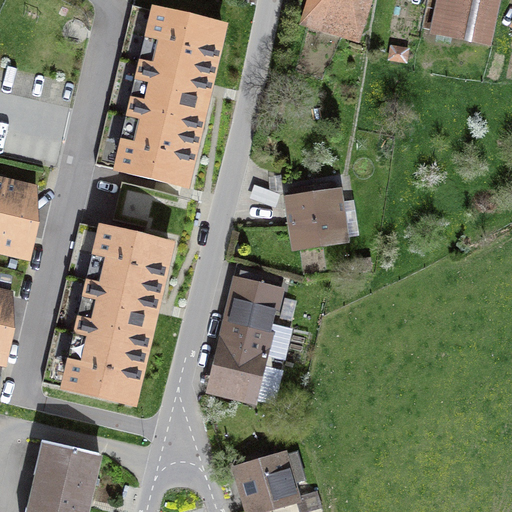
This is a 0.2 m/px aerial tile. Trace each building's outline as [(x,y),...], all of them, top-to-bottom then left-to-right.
[(370,0),(309,0),(303,21),(356,38),(361,19),(365,20),(370,0)] [(496,0),(441,0),(435,31),(488,42),(496,0)] [(222,26),(156,11),(118,172),(184,187),(222,26)] [(0,181),(0,214),(25,221),(33,189),(0,181)] [(341,237),(333,184),(290,191),(298,244),(341,237)] [(123,186),(115,226),(152,234),(161,193),(123,186)] [(0,247),(28,254),(35,223),(25,221),(0,214),(0,247)] [(95,253),(101,229),(86,225),(80,249),(95,253)] [(103,228),(66,388),(130,404),(168,243),(103,228)] [(209,370),(216,372),(212,389),(253,399),(256,385),(259,386),(264,367),(261,366),(279,289),(259,285),(261,276),(240,271),(219,361),(211,359),(209,370)] [(0,293),(0,326),(1,327),(8,295),(0,293)] [(280,317),(291,320),(295,301),(285,299),(280,317)] [(11,329),(1,327),(0,326),(0,359),(3,360),(11,329)] [(26,509),(25,511),(85,511),(99,454),(42,441),(34,475),(39,476),(31,510),(26,509)] [(238,470),(250,511),(295,498),(290,483),(304,479),(296,453),(238,470)]
